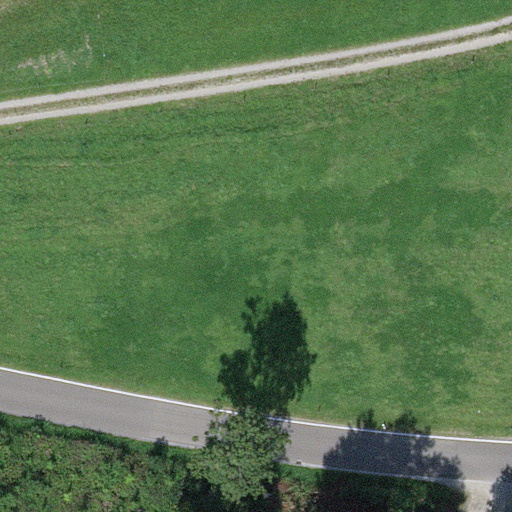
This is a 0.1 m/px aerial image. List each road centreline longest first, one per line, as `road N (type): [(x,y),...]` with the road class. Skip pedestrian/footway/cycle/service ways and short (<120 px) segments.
road 1 (track): [(0,116),(511,37)]
road 2 (tertiary): [(511,472),(0,410)]
